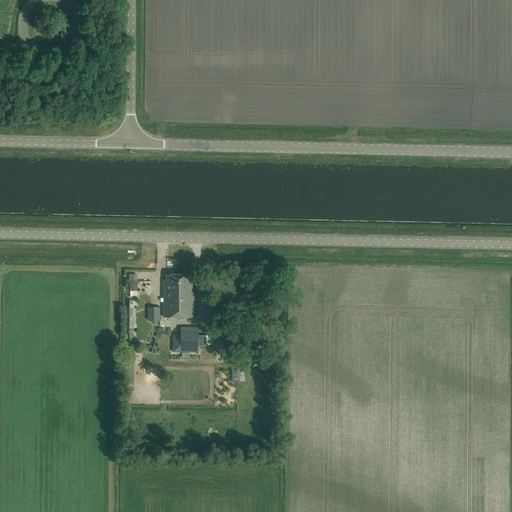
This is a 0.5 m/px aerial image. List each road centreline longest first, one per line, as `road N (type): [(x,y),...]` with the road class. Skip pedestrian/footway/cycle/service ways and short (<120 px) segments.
road 1 (tertiary): [(0,234),(511,244)]
road 2 (tertiary): [(511,153),(130,144)]
road 3 (tertiary): [(130,144),(130,0)]
road 4 (tertiary): [(130,144),(0,141)]
